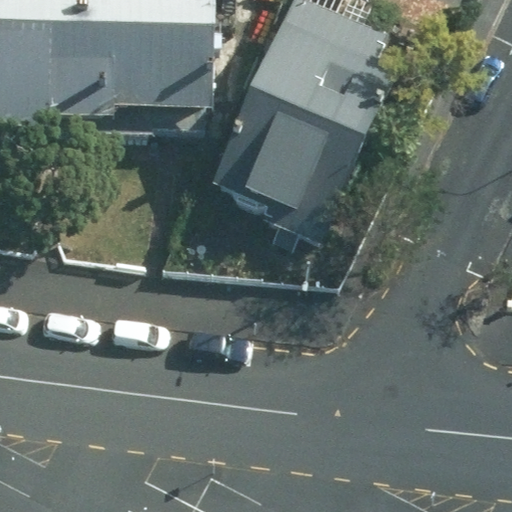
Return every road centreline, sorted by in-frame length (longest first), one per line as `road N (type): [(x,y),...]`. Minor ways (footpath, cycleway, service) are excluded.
road 1 (residential): [(0,372),(371,427)]
road 2 (residential): [(511,132),(371,427)]
road 3 (residential): [(371,427),(511,440)]
